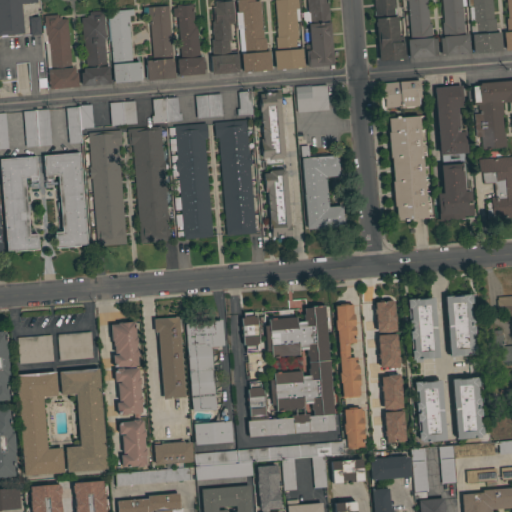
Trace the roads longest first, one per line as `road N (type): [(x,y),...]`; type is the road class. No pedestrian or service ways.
road 1 (tertiary): [(511,254),(0,296)]
road 2 (residential): [(350,0),(373,265)]
